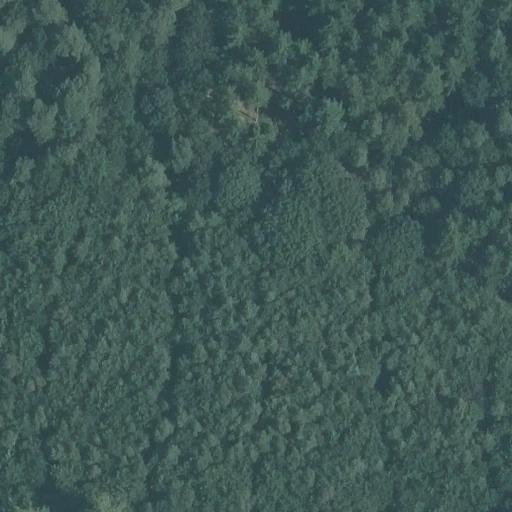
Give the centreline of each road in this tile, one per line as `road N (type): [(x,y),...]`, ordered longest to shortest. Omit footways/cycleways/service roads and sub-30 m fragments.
road 1 (track): [(214,214),(289,226),(379,254),(511,321)]
road 2 (track): [(214,214),(511,107)]
road 3 (track): [(0,171),(214,214)]
road 4 (track): [(214,0),(214,214)]
